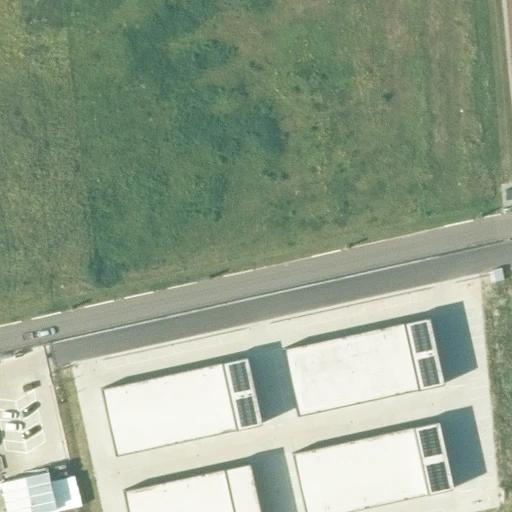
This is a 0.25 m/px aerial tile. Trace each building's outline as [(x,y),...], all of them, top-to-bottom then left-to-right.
[(241,0),(152,0),(171,237),(260,230),(241,0)] [(407,0),(318,0),(335,200),(423,193),(407,0)] [(427,317),(281,349),(296,416),(442,384),(427,317)] [(245,357),(99,389),(114,456),(259,424),(245,357)] [(436,422),(290,454),(303,511),(346,511),(451,489),(436,422)] [(258,511),(247,463),(121,491),(125,511),(258,511)]
